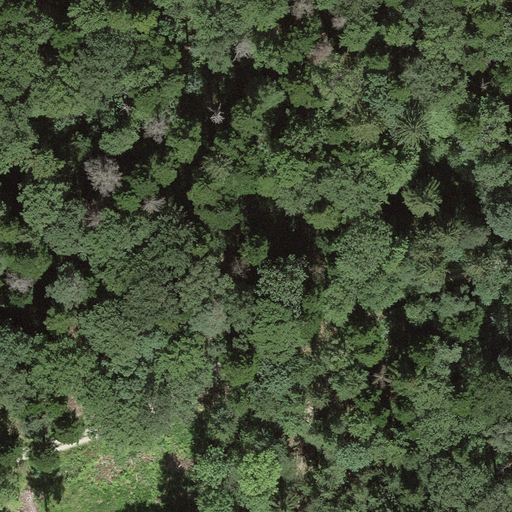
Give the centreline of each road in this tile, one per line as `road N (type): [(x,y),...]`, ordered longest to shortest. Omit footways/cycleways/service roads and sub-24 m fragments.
road 1 (track): [(511,262),(314,310),(206,379),(85,439),(0,457)]
road 2 (track): [(297,511),(300,465),(326,374),(393,285)]
